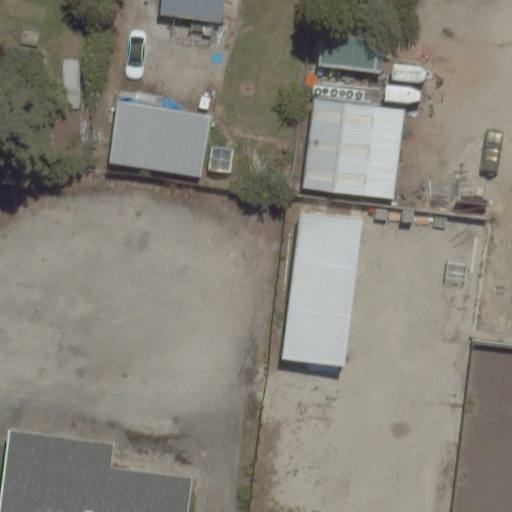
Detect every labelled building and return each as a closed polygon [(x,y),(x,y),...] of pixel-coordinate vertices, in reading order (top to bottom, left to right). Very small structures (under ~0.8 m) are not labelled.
[(153,0),(149,28),(180,32),(184,9),(221,14),(218,37),(245,41),(249,0),(153,0)] [(400,162),(408,95),(317,84),(306,182),(446,199),(449,168),(400,162)] [(217,104),(120,90),(110,154),(207,168),(217,104)] [(367,211),(296,206),(285,351),(356,356),(367,211)] [(511,229),(483,230),(484,282),(511,282),(511,229)] [(511,309),(486,308),(484,338),(511,339),(511,309)] [(134,511),(0,494),(0,511),(134,511)]
